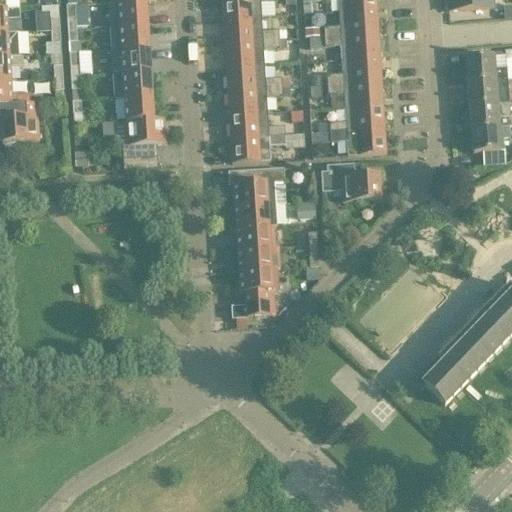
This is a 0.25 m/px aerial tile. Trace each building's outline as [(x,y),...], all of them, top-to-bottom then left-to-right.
[(276,0),(222,0),(223,21),(262,19),(261,5),(277,4),(276,0)] [(376,0),(321,0),(322,2),(338,1),(339,15),(377,13),(376,0)] [(446,0),(448,14),(493,10),(491,0),(446,0)] [(145,3),(118,5),(108,5),(109,29),(148,27),(146,3),(145,3)] [(89,27),(88,6),(76,7),(77,27),(89,27)] [(50,33),(59,32),(58,8),(41,9),(41,15),(49,15),(50,33)] [(67,32),(76,31),(74,8),(65,8),(67,32)] [(499,9),(500,22),(509,21),(508,9),(499,9)] [(0,36),(8,36),(7,12),(0,12),(0,36)] [(377,13),(339,15),(340,29),(324,30),(324,40),(379,37),(377,13)] [(262,19),(223,21),(225,45),(279,42),(279,33),(263,34),(262,19)] [(148,27),(109,29),(111,53),(149,51),(148,27)] [(76,31),(67,32),(68,45),(76,44),(76,31)] [(59,32),(50,33),(51,46),(45,46),(45,58),(60,57),(59,32)] [(8,36),(0,36),(0,60),(9,60),(18,59),(17,35),(8,36)] [(380,61),(379,37),(324,40),(325,49),(341,48),(342,63),(380,61)] [(309,52),(322,52),(321,40),(309,41),(309,52)] [(280,52),(279,42),(225,45),(226,69),(265,67),(264,53),(280,52)] [(149,51),(111,53),(112,77),(151,74),(149,51)] [(70,80),(78,79),(77,55),(69,56),(70,80)] [(467,84),(507,81),(505,56),(465,60),(467,84)] [(9,60),(0,60),(0,84),(10,84),(10,83),(11,83),(10,70),(22,69),(21,60),(18,60),(18,59),(9,60)] [(380,61),(342,63),(343,77),(327,78),(327,88),(382,85),(380,61)] [(265,67),(226,69),(228,93),(282,90),(282,82),(282,81),(266,82),(265,67)] [(53,81),(62,80),(61,69),(52,69),(53,81)] [(151,74),(112,77),(114,101),(124,100),(152,98),(151,74)] [(321,78),(310,79),(311,88),(322,87),(321,78)] [(79,92),(78,79),(70,80),(71,92),(79,92)] [(62,80),(53,81),(54,94),(63,94),(62,80)] [(507,81),(467,84),(469,108),(509,104),(507,81)] [(16,83),(11,83),(10,83),(10,84),(0,84),(0,108),(28,107),(28,97),(17,98),(16,83)] [(383,109),(382,85),(327,88),(328,97),(344,96),(345,111),(383,109)] [(311,100),(320,100),(319,88),(310,89),(311,100)] [(283,100),(282,90),(228,93),(229,117),(268,115),(267,101),(283,100)] [(154,122),(152,98),(124,100),(126,124),(153,122),(154,122)] [(81,104),(72,105),(72,117),(81,117),(81,104)] [(511,130),(509,104),(469,108),(471,132),(509,129),(509,130),(511,130)] [(63,105),(55,105),(55,118),(64,118),(63,105)] [(36,106),(28,107),(0,108),(0,131),(1,145),(9,152),(15,146),(39,144),(38,119),(36,119),(36,106)] [(383,109),(345,111),(346,125),(330,126),(330,136),(385,132),(383,109)] [(302,124),(301,113),(290,114),(291,125),(302,124)] [(269,129),(268,115),(229,117),(231,141),(285,138),(285,128),(269,129)] [(153,122),(126,124),(127,148),(122,148),(124,173),(158,171),(157,147),(166,146),(164,121),(154,122),(153,122)] [(330,126),(318,126),(319,136),(330,136),(330,126)] [(509,129),(471,132),(473,156),(502,154),(501,141),(510,140),(509,130),(509,129)] [(386,157),(385,132),(330,136),(331,145),(347,144),(348,159),(386,157)] [(285,138),(231,141),(232,166),(270,164),(269,149),(286,148),(285,138)] [(75,168),(88,168),(87,153),(74,153),(75,168)] [(327,174),(321,174),(322,195),(342,194),(343,206),(365,204),(372,210),(377,203),(381,203),(380,178),(355,179),(354,167),(327,168),(327,174)] [(235,209),(275,207),(274,186),(283,185),(282,172),(271,173),(271,172),(237,174),(238,187),(234,187),(235,209)] [(314,205),(296,207),(296,223),(315,222),(314,205)] [(277,228),(275,207),(235,209),(236,231),(277,228)] [(277,228),(236,231),(238,252),(276,250),(275,230),(277,230),(277,228)] [(308,248),(316,248),(316,236),(307,236),(308,248)] [(316,248),(308,248),(309,261),(317,261),(316,248)] [(276,251),(276,250),(238,252),(239,274),(271,272),(279,271),(278,251),(276,251)] [(317,261),(309,261),(309,270),(318,270),(317,261)] [(309,270),(306,271),(306,283),(319,283),(318,270),(309,270)] [(271,272),(239,274),(241,296),(245,296),(246,307),(231,308),(232,321),(257,319),(275,319),(273,294),(278,294),(277,272),(279,272),(279,271),(271,272)] [(504,292),(413,386),(420,393),(424,389),(445,408),(511,338),(511,285),(507,289),(505,287),(502,290),(504,292)]
